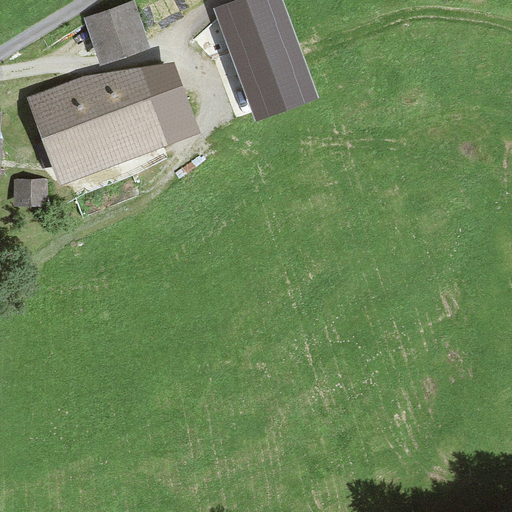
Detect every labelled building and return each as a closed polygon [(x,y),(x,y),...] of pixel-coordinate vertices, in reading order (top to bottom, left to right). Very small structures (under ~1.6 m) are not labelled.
[(257,106),(320,83),(289,0),(218,0),(219,0),(257,106)] [(102,55),(139,41),(127,10),(90,23),(102,55)] [(182,72),(176,48),(146,55),(152,80),(182,72)] [(34,101),(65,182),(160,146),(129,65),(34,101)] [(42,180),(19,179),(19,200),(42,201),(42,180)]
